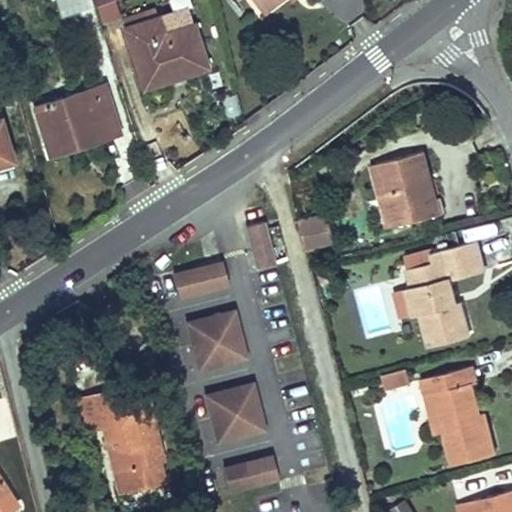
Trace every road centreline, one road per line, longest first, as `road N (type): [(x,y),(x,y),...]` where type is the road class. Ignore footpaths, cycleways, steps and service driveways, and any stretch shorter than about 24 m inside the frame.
road 1 (residential): [(356,511),(266,140)]
road 2 (tertiary): [(0,312),(266,140)]
road 3 (tertiary): [(266,140),(441,14)]
road 4 (residential): [(0,320),(46,511)]
road 5 (residential): [(441,14),(511,126)]
